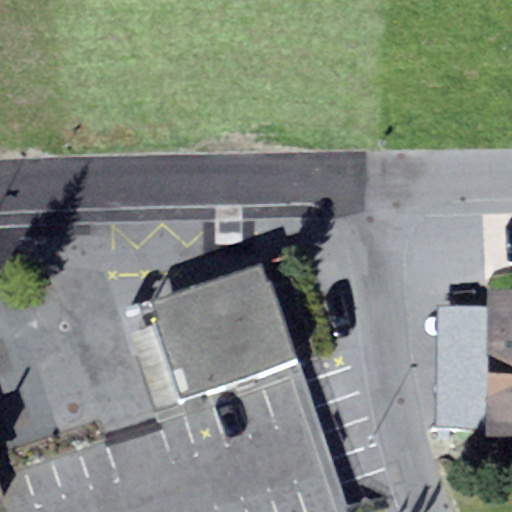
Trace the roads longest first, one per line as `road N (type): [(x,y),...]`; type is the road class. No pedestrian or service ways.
road 1 (residential): [(362,170),(214,167),(0,185)]
road 2 (residential): [(430,511),(376,321),(362,170)]
road 3 (residential): [(362,170),(511,163)]
